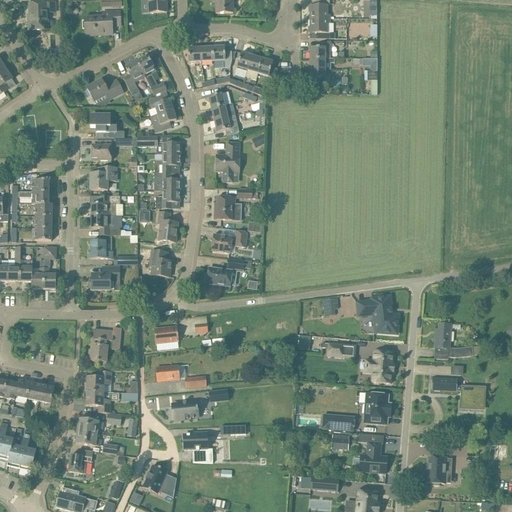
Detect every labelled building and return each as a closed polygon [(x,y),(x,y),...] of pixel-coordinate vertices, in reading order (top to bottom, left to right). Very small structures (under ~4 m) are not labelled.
[(150,0),(151,3),(148,4),(149,13),(167,13),(166,0),(150,0)] [(233,14),(232,0),(215,0),(216,14),(233,14)] [(310,6),(310,20),(330,20),(330,15),(327,15),(327,6),(330,6),(329,0),(315,0),(316,6),(310,6)] [(30,24),(28,24),(28,30),(30,30),(30,31),(48,30),(47,13),(51,13),(56,12),(55,3),(51,3),(49,3),(34,4),(29,4),(30,18),(30,22),(30,24)] [(120,17),(120,12),(103,12),(103,18),(85,18),(85,37),(107,36),(107,32),(112,32),(112,28),(120,27),(120,17)] [(330,20),(310,20),(310,34),(316,34),(316,40),(335,40),(335,33),(327,33),(327,24),(330,24),(330,20)] [(331,60),(331,42),(324,42),(324,48),(320,48),(310,48),(310,60),(331,60)] [(212,48),(213,62),(225,61),(225,69),(231,69),(232,62),(232,53),(225,53),(225,47),(212,48)] [(201,62),(213,62),(212,48),(200,49),(201,62)] [(201,62),(200,49),(188,49),(189,63),(201,62)] [(248,71),(252,57),(241,54),(237,68),(247,71),(248,71)] [(151,74),(156,72),(147,57),(137,62),(145,78),(151,89),(158,87),(151,74)] [(262,60),(252,57),(248,71),(247,71),(245,77),(256,81),(258,74),(262,60)] [(262,60),(258,74),(269,77),(273,63),(262,60)] [(331,60),(310,60),(310,70),(325,70),(331,70),(331,64),(335,64),(335,60),(331,60)] [(377,70),(377,60),(363,60),(363,67),(370,67),(370,72),(377,72),(377,70)] [(134,83),(145,78),(137,62),(126,68),(130,76),(123,79),(133,97),(140,93),(134,83)] [(5,69),(0,72),(0,95),(6,92),(3,87),(12,80),(5,69)] [(310,70),(310,82),(320,82),(325,81),(330,81),(330,76),(325,76),(325,70),(310,70)] [(364,81),(371,81),(377,81),(377,72),(370,72),(364,72),(364,81)] [(237,82),(231,80),(230,84),(242,89),(243,87),(244,84),(238,82),(237,82)] [(102,81),(87,89),(94,103),(95,102),(99,109),(105,106),(101,99),(106,96),(109,101),(123,94),(117,81),(105,87),(102,81)] [(167,91),(164,84),(158,87),(151,89),(153,96),(167,91)] [(254,88),(252,93),(258,95),(266,98),(269,98),(270,93),(260,89),(259,90),(254,88)] [(211,109),(225,106),(222,94),(218,95),(208,97),(211,109)] [(156,109),(158,115),(173,110),(170,100),(163,102),(161,97),(152,100),(149,100),(152,111),(156,109)] [(211,109),(214,121),(235,116),(232,105),(225,106),(211,109)] [(173,110),(158,115),(150,118),(155,134),(159,132),(162,132),(171,129),(170,123),(176,121),(173,110)] [(110,127),(110,116),(100,117),(90,117),(90,128),(96,128),(96,134),(110,134),(110,139),(113,139),(120,139),(124,139),(124,133),(116,133),(116,127),(110,127)] [(239,134),(235,116),(214,121),(217,133),(225,131),(226,137),(239,134)] [(253,139),(257,148),(264,145),(264,134),(253,139)] [(157,138),(152,138),(151,138),(147,138),(146,138),(137,138),(137,148),(157,148),(157,144),(157,138)] [(114,152),(113,139),(106,140),(96,140),(96,147),(91,147),(91,159),(98,159),(98,162),(108,162),(111,161),(112,152),(114,152)] [(157,155),(180,155),(180,144),(163,144),(163,145),(159,145),(158,146),(158,148),(157,148),(157,155)] [(240,144),(226,144),(226,150),(227,150),(227,157),(225,157),(225,156),(224,156),(216,156),(216,173),(223,173),(222,184),(233,184),(233,174),(239,174),(240,157),(239,157),(240,144)] [(154,161),(154,174),(170,174),(170,167),(180,167),(180,155),(157,155),(157,156),(163,156),(163,161),(154,161)] [(117,182),(116,168),(113,168),(103,168),(103,175),(90,175),(90,191),(100,191),(108,191),(108,182),(117,182)] [(154,192),(163,192),(180,192),(180,181),(170,181),(170,174),(154,174),(154,192)] [(32,193),(49,194),(49,181),(32,181),(32,191),(32,193)] [(257,200),(257,192),(237,191),(237,199),(257,200)] [(180,203),(180,192),(163,192),(163,198),(156,198),(156,210),(161,210),(171,210),(171,203),(180,203)] [(20,193),(20,199),(32,199),(32,205),(35,205),(48,205),(49,194),(46,194),(32,193),(20,193)] [(91,205),(91,217),(116,217),(116,205),(120,205),(120,197),(110,197),(100,197),(100,205),(91,205)] [(241,205),(235,205),(235,199),(217,198),(217,210),(214,210),(214,221),(224,221),(232,221),(232,222),(240,222),(241,205)] [(0,199),(0,222),(8,223),(8,221),(8,216),(3,216),(2,199),(0,199)] [(48,205),(35,205),(35,217),(52,218),(52,205),(48,205)] [(150,212),(139,212),(139,224),(149,224),(150,212)] [(170,215),(159,213),(158,222),(161,222),(158,241),(163,242),(174,243),(175,237),(176,237),(178,224),(169,223),(170,215)] [(52,218),(35,217),(35,229),(51,230),(52,218)] [(100,229),(100,237),(120,237),(120,231),(120,229),(116,229),(116,217),(91,217),(91,229),(100,229)] [(249,232),(263,233),(264,223),(250,222),(249,232)] [(51,230),(35,229),(34,241),(41,242),(51,242),(51,230)] [(247,233),(236,232),(235,239),(232,239),(232,238),(213,236),(211,252),(230,255),(231,247),(234,247),(245,249),(247,233)] [(106,253),(106,243),(91,243),(91,260),(101,260),(113,259),(113,253),(106,253)] [(8,267),(8,282),(20,283),(20,261),(20,257),(21,248),(16,248),(15,268),(8,267)] [(32,290),(44,290),(44,269),(44,260),(44,254),(44,248),(44,258),(41,258),(41,261),(39,261),(39,269),(39,275),(32,275),(32,283),(32,290)] [(50,254),(44,254),(44,260),(56,261),(56,248),(50,248),(50,254)] [(262,259),(264,250),(257,249),(255,258),(262,259)] [(168,253),(152,251),(150,266),(152,266),(151,276),(169,278),(171,263),(167,262),(168,253)] [(0,282),(8,282),(8,267),(1,267),(1,261),(1,256),(0,256),(0,282)] [(20,261),(20,283),(32,283),(31,290),(32,290),(32,283),(32,275),(32,262),(25,261),(25,257),(20,257),(20,261)] [(245,262),(228,260),(227,268),(244,271),(245,262)] [(119,268),(103,268),(103,275),(92,275),(92,291),(110,291),(110,282),(119,282),(119,268)] [(44,269),(44,290),(56,290),(56,276),(49,276),(49,269),(44,269)] [(209,269),(208,275),(205,275),(204,283),(207,283),(207,285),(230,288),(232,272),(209,269)] [(252,282),(251,289),(260,290),(260,282),(252,282)] [(392,316),(390,298),(372,300),(372,302),(357,304),(359,317),(374,315),(376,333),(397,335),(398,317),(392,316)] [(336,299),(322,301),(324,312),(337,310),(336,299)] [(208,333),(207,325),(195,326),(196,334),(208,333)] [(450,326),(439,325),(438,335),(435,335),(434,349),(436,349),(435,360),(442,360),(448,359),(448,358),(455,359),(457,359),(473,357),(472,348),(457,349),(449,349),(450,326)] [(178,342),(177,328),(155,330),(156,345),(178,342)] [(121,329),(114,329),(113,332),(94,330),(93,341),(97,341),(97,346),(91,345),(90,362),(107,364),(108,349),(112,349),(112,350),(119,351),(121,329)] [(355,347),(328,345),(328,357),(343,358),(344,347),(355,348),(355,347)] [(366,361),(365,373),(372,373),(371,383),(390,385),(391,373),(394,373),(394,366),(392,366),(393,354),(374,352),(373,362),(366,361)] [(432,371),(441,370),(440,362),(431,363),(432,371)] [(449,366),(448,375),(461,375),(461,366),(449,366)] [(179,381),(178,367),(156,368),(157,383),(179,381)] [(87,379),(87,393),(104,393),(104,385),(111,385),(111,373),(109,374),(99,373),(99,379),(87,379)] [(206,387),(205,377),(185,379),(185,389),(206,387)] [(461,399),(461,405),(470,406),(475,406),(484,406),(484,400),(485,400),(485,389),(457,387),(457,380),(432,379),(434,379),(433,391),(432,391),(432,392),(461,393),(461,399)] [(16,397),(27,400),(30,383),(18,381),(18,384),(18,385),(16,397)] [(6,382),(2,398),(15,401),(16,397),(18,385),(18,384),(6,382)] [(27,400),(39,402),(42,386),(30,383),(27,400)] [(130,394),(121,394),(138,395),(138,389),(137,383),(130,383),(130,394)] [(54,388),(42,386),(39,402),(51,405),(54,388)] [(288,393),(288,387),(272,387),(271,391),(266,391),(265,408),(272,408),(272,412),(285,412),(285,426),(292,426),(293,393),(288,393)] [(227,391),(209,393),(210,403),(228,401),(227,391)] [(103,401),(104,393),(87,393),(86,407),(98,407),(98,414),(108,414),(110,414),(110,402),(103,401)] [(138,395),(121,394),(121,402),(138,403),(138,396),(138,395)] [(389,396),(370,395),(369,404),(365,404),(363,424),(387,426),(388,418),(390,418),(391,405),(388,404),(389,396)] [(194,420),(194,419),(198,418),(197,412),(198,412),(197,409),(196,402),(185,403),(185,402),(184,402),(184,403),(182,404),(182,403),(181,403),(182,404),(180,404),(180,406),(172,407),(174,420),(183,419),(183,420),(185,419),(185,420),(186,420),(185,419),(188,419),(188,420),(188,419),(191,419),(191,420),(191,419),(194,419),(194,420)] [(2,403),(0,409),(0,410),(0,413),(8,415),(8,411),(0,409),(2,403)] [(109,416),(107,424),(120,425),(121,418),(109,416)] [(354,419),(324,417),(323,430),(353,433),(354,419)] [(78,432),(97,435),(97,429),(102,430),(103,424),(79,420),(78,432)] [(129,420),(128,429),(136,430),(138,421),(129,420)] [(0,458),(3,459),(8,461),(7,467),(31,472),(36,452),(27,450),(30,436),(24,435),(21,448),(12,446),(14,440),(5,438),(8,425),(1,424),(0,429),(0,458)] [(245,427),(230,427),(231,436),(246,436),(246,432),(249,432),(249,429),(245,429),(245,427)] [(96,440),(97,435),(78,432),(76,444),(100,447),(101,441),(96,440)] [(192,436),(184,436),(184,451),(193,451),(193,463),(206,464),(205,450),(207,450),(207,434),(192,434),(192,436)] [(332,435),(331,450),(348,451),(350,437),(332,435)] [(359,435),(358,443),(368,444),(367,457),(361,456),(359,473),(385,475),(387,458),(379,458),(379,454),(380,454),(381,445),(383,445),(384,437),(359,435)] [(496,459),(496,456),(500,457),(501,443),(483,442),(482,458),(496,459)] [(125,448),(104,445),(103,453),(123,456),(125,448)] [(93,453),(80,451),(79,457),(71,456),(68,473),(86,475),(88,464),(87,464),(88,463),(91,463),(93,453)] [(448,478),(450,478),(450,477),(451,475),(451,470),(446,469),(447,458),(428,457),(428,465),(426,465),(425,484),(432,484),(432,486),(439,487),(440,485),(446,485),(446,478),(448,478)] [(157,495),(162,485),(174,490),(175,491),(177,480),(170,477),(166,475),(167,473),(161,470),(159,469),(152,467),(149,475),(148,475),(147,480),(146,479),(146,480),(143,488),(149,491),(149,492),(151,493),(151,492),(157,495)] [(311,479),(310,490),(338,493),(339,481),(311,479)] [(111,492),(110,497),(117,500),(120,490),(122,486),(115,483),(115,484),(113,488),(112,487),(112,488),(110,492),(111,492)] [(61,493),(57,508),(73,511),(81,511),(82,511),(84,511),(86,511),(87,510),(90,510),(94,511),(97,502),(78,497),(79,493),(63,489),(62,493),(61,493)] [(346,502),(345,511),(378,511),(379,505),(377,505),(378,493),(357,492),(356,503),(346,502)] [(133,495),(130,502),(139,507),(142,499),(133,495)] [(223,511),(225,502),(213,500),(212,510),(221,511),(223,511)] [(108,502),(105,511),(115,511),(117,505),(108,502)]
